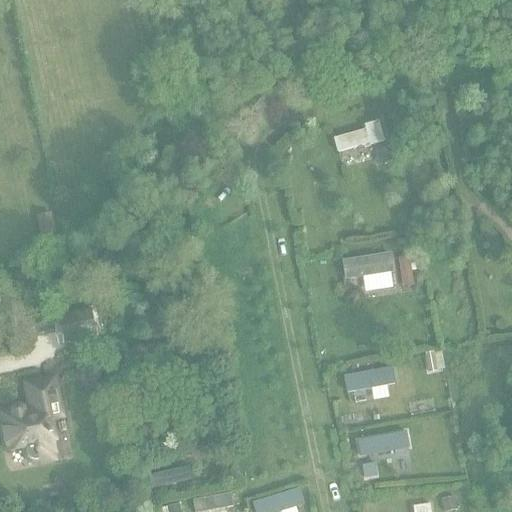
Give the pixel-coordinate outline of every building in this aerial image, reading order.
[(383,142),(377,122),(363,126),(364,130),(333,139),(337,153),(369,144),(369,146),(383,142)] [(398,257),(401,278),(412,276),(411,271),(415,270),(413,254),(398,257)] [(395,266),(358,272),(360,284),(386,280),(391,311),(404,309),(399,277),(397,277),(395,266)] [(164,312),(163,312),(161,304),(146,307),(149,316),(146,317),(153,340),(170,336),(164,312)] [(58,316),(63,341),(95,334),(90,310),(58,316)] [(413,404),(407,367),(388,370),(390,382),(371,385),(373,397),(374,397),(376,410),(413,404)] [(9,451),(25,448),(26,455),(27,456),(28,457),(29,459),(30,460),(32,461),(33,461),(35,461),(36,461),(47,459),(46,450),(54,448),(46,407),(57,405),(56,403),(58,400),(57,394),(54,392),(52,380),(26,386),(31,409),(23,411),(23,410),(22,409),(21,408),(20,407),(19,406),(18,406),(17,406),(15,406),(15,407),(14,407),(13,408),(12,409),(12,410),(12,411),(12,412),(12,413),(7,414),(3,421),(9,451)] [(270,412),(275,435),(286,433),(282,410),(270,412)] [(147,474),(150,488),(190,480),(187,464),(147,474)] [(441,499),(443,511),(444,511),(461,509),(460,502),(456,502),(455,497),(441,499)]
